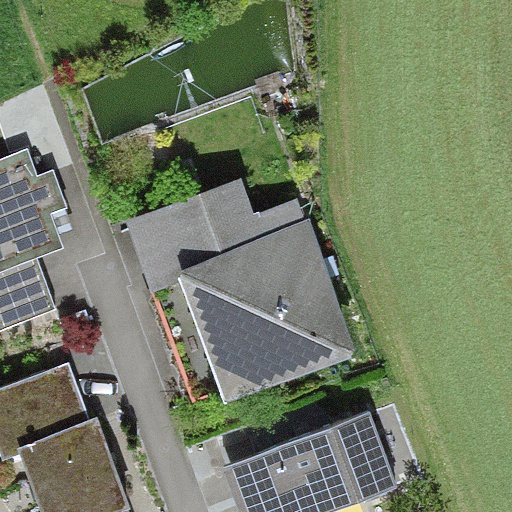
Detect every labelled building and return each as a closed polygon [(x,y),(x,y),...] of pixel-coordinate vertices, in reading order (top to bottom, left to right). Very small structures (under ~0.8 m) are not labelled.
[(28,151),(0,161),(0,271),(37,258),(63,249),(49,213),(68,206),(55,170),(37,176),(28,151)] [(241,179),(125,221),(153,291),(179,281),(221,390),(225,404),(357,356),(299,197),(254,213),(241,179)] [(37,258),(0,271),(0,330),(56,311),(37,258)] [(194,401),(221,390),(179,281),(153,291),(194,401)] [(70,365),(0,390),(0,451),(3,459),(21,453),(42,511),(128,511),(128,509),(131,508),(98,417),(90,420),(70,365)] [(372,412),(223,467),(239,511),(329,511),(400,486),(372,412)]
